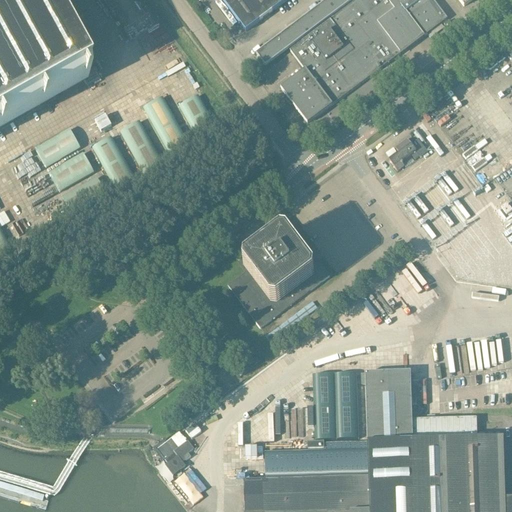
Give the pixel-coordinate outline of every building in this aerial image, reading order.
[(0,0),(0,127),(82,82),(35,0),(0,0)] [(221,0),(246,33),(278,8),(271,0),(221,0)] [(271,0),(278,8),(288,0),(271,0)] [(457,0),(463,7),(473,0),(357,0),(290,51),(304,71),(280,89),(307,125),(331,107),(447,20),(432,0),(457,0)] [(331,18),(345,8),(338,0),(329,0),(322,6),(331,18)] [(318,28),(331,18),(322,6),(309,16),(318,28)] [(296,26),(305,38),(318,28),(309,16),(296,26)] [(447,30),(452,26),(448,21),(444,25),(447,30)] [(291,48),(305,38),(296,26),(282,36),(291,48)] [(278,58),(291,48),(282,36),(269,46),(278,58)] [(265,68),(278,58),(269,46),(256,56),(265,68)] [(179,108),(199,143),(218,132),(198,97),(179,108)] [(144,111),(172,162),(192,151),(164,100),(144,111)] [(101,132),(112,127),(106,116),(96,122),(101,132)] [(121,135),(145,177),(164,167),(140,124),(121,135)] [(46,170),(80,150),(69,131),(35,151),(46,170)] [(93,150),(117,193),(136,182),(112,140),(93,150)] [(418,140),(411,145),(407,140),(395,149),(399,154),(389,162),(397,173),(404,168),(401,164),(411,156),(415,162),(420,158),(420,159),(427,153),(418,140)] [(49,175),(60,194),(94,174),(83,155),(49,175)] [(97,180),(63,200),(74,219),(108,199),(97,180)] [(506,215),(511,211),(506,204),(501,208),(506,215)] [(260,330),(330,278),(286,220),(255,243),(261,252),(246,264),(245,268),(248,272),(228,287),(260,330)] [(19,221),(6,228),(17,248),(39,237),(31,223),(23,228),(19,221)] [(0,231),(0,259),(12,252),(0,231)] [(240,378),(260,363),(250,350),(230,366),(234,371),(234,372),(240,378)] [(411,374),(380,375),(366,375),(367,444),(323,445),(323,443),(308,444),(308,450),(264,451),(264,450),(263,450),(264,482),(244,483),(244,511),(511,511),(511,439),(503,440),(503,434),(479,434),(479,440),(477,440),(476,402),(455,403),(456,420),(439,421),(438,386),(417,387),(418,421),(412,422),(411,374)] [(336,376),(327,377),(323,377),(325,442),(356,441),(353,376),(336,376)] [(215,382),(205,390),(212,399),(222,391),(215,382)] [(316,441),(315,433),(292,434),(293,442),(316,441)] [(179,450),(183,446),(176,437),(160,449),(157,451),(161,456),(167,465),(165,467),(173,477),(185,468),(177,458),(174,453),(179,450)]
